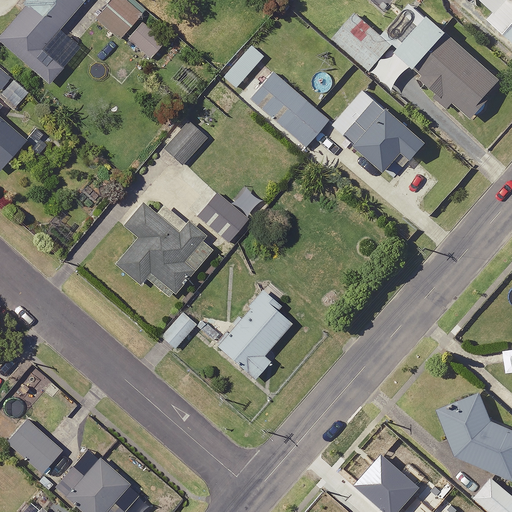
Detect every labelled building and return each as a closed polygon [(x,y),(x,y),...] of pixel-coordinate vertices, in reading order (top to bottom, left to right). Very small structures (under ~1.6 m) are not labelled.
[(86,0),(25,0),(22,4),(25,7),(0,36),(0,42),(50,85),(65,68),(43,50),(86,0)] [(143,15),(125,0),(113,0),(96,20),(120,41),(143,15)] [(486,18),(511,40),(511,0),(479,0),(492,11),(486,18)] [(394,46),(357,14),(334,41),(371,73),(394,46)] [(504,80),(431,18),(399,55),(423,76),(417,83),(449,111),(454,105),(474,121),(493,99),(490,96),(504,80)] [(166,43),(143,24),(129,40),(152,60),(166,43)] [(0,88),(1,89),(11,78),(0,68),(0,88)] [(330,122),(274,74),(252,100),(307,148),(330,122)] [(30,94),(14,80),(2,95),(18,108),(30,94)] [(385,109),(365,92),(335,127),(355,144),(385,109)] [(431,144),(390,108),(356,147),(388,174),(406,153),(416,162),(431,144)] [(0,173),(28,141),(0,116),(0,173)] [(165,151),(182,165),(207,136),(190,122),(165,151)] [(186,262),(208,236),(189,220),(179,232),(144,202),(123,226),(137,239),(115,265),(140,286),(150,274),(175,295),(196,270),(186,262)] [(218,348),(255,380),(276,356),(271,351),(294,325),(278,312),(283,306),(264,290),(248,308),(250,310),(218,348)] [(194,321),(180,310),(160,334),(173,346),(194,321)] [(511,479),(511,429),(492,421),(479,393),(437,410),(455,457),(511,479)] [(63,452),(28,419),(6,443),(42,475),(63,452)] [(131,486),(102,459),(86,477),(66,498),(82,511),(107,511),(115,504),(131,486)] [(86,477),(75,467),(56,488),(66,498),(86,477)] [(511,511),(511,495),(492,477),(474,497),(491,511),(511,511)] [(388,497),(374,511),(452,511),(421,484),(400,508),(388,497)] [(138,511),(148,501),(132,487),(121,500),(134,511),(138,511)]
